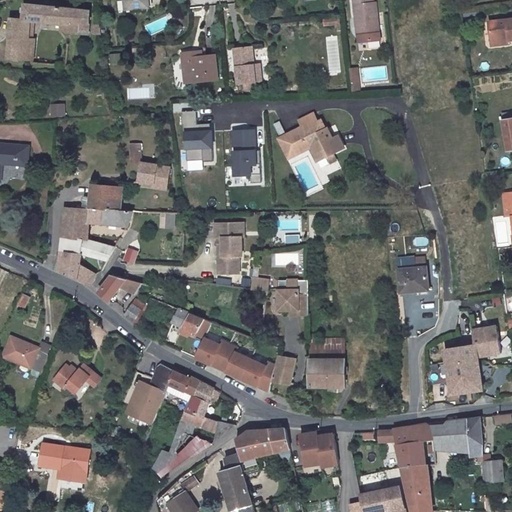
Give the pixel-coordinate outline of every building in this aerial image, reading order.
[(127,0),(122,1),(123,14),(147,11),(146,6),(149,5),(148,0),(127,0)] [(374,0),(353,0),(357,35),(380,32),(377,1),(374,1),(374,0)] [(90,11),(24,4),(23,18),(10,18),(7,59),(32,60),(36,21),(60,24),(60,29),(69,30),(69,33),(88,34),(90,11)] [(325,24),(343,22),(343,15),(324,17),(325,24)] [(511,19),(489,22),(492,42),(509,41),(511,40),(511,19)] [(341,72),(336,37),(325,39),(330,73),(341,72)] [(197,45),(186,46),(187,54),(183,54),(184,66),(190,66),(191,74),(217,72),(214,49),(204,51),(198,51),(197,45)] [(253,45),(234,46),(238,83),(262,81),(260,62),(255,62),(253,45)] [(359,67),(351,68),(353,84),(360,83),(359,67)] [(360,83),(353,84),(354,92),(361,91),(360,83)] [(68,115),(67,102),(52,103),(53,116),(68,115)] [(213,159),(212,129),(210,129),(197,130),(197,122),(197,109),(181,110),(182,123),(183,123),(184,131),(186,131),(187,159),(203,158),(203,160),(213,159)] [(333,135),(328,124),(326,126),(321,116),(317,118),(312,110),(298,118),(302,125),(280,136),(279,137),(280,138),(290,156),(310,144),(314,152),(322,148),(325,154),(330,162),(334,160),(330,152),(339,147),(337,143),(341,140),(337,132),(333,135)] [(511,115),(500,118),(505,142),(506,148),(511,146),(511,115)] [(255,143),(255,128),(247,129),(248,143),(255,143)] [(261,181),(260,149),(255,149),(255,143),(248,143),(247,129),(233,129),(235,173),(250,173),(251,181),(261,181)] [(140,141),(129,142),(131,162),(142,161),(140,141)] [(29,145),(0,142),(0,179),(1,180),(2,162),(27,164),(29,145)] [(322,148),(314,152),(318,158),(325,154),(322,148)] [(169,167),(142,162),(138,182),(167,186),(169,167)] [(124,188),(93,184),(89,209),(119,211),(124,188)] [(89,209),(66,207),(57,270),(89,284),(93,281),(96,274),(80,264),(82,253),(106,265),(119,242),(99,238),(85,233),(89,223),(128,227),(133,212),(119,211),(89,209)] [(171,211),(162,211),(162,224),(171,224),(171,211)] [(236,220),(214,221),(214,235),(216,235),(221,235),(221,248),(217,248),(217,272),(238,272),(238,254),(241,254),(241,234),(236,234),(236,220)] [(301,233),(287,234),(287,243),(302,242),(301,233)] [(130,248),(125,260),(135,263),(139,251),(130,248)] [(425,256),(415,257),(416,268),(400,269),(402,292),(430,290),(428,267),(426,267),(425,256)] [(258,267),(253,267),(251,277),(249,290),(266,293),(267,279),(257,278),(258,267)] [(127,280),(113,275),(98,293),(100,296),(109,303),(120,288),(127,280)] [(144,285),(127,280),(120,288),(137,294),(144,285)] [(290,311),(299,311),(299,316),(309,316),(309,296),(299,296),(299,281),(285,282),(285,290),(279,290),(279,311),(290,311)] [(25,293),(22,303),(30,305),(33,295),(25,293)] [(147,306),(137,299),(126,316),(136,324),(147,306)] [(182,309),(175,322),(197,333),(197,334),(205,338),(206,335),(213,322),(182,309)] [(445,349),(451,394),(483,389),(477,356),(501,353),(502,352),(497,325),(473,330),(475,344),(450,348),(445,349)] [(450,348),(475,344),(473,330),(450,334),(450,348)] [(39,345),(11,334),(3,354),(40,368),(47,351),(38,348),(39,345)] [(203,341),(189,334),(181,350),(195,357),(203,341)] [(217,341),(206,335),(205,338),(203,341),(195,357),(218,368),(231,343),(223,340),(221,344),(217,342),(217,341)] [(317,338),(310,339),(310,356),(310,386),(345,387),(345,349),(317,349),(317,338)] [(239,347),(231,343),(218,368),(242,379),(252,358),(240,353),(240,354),(236,352),(239,347)] [(502,352),(501,353),(504,377),(511,376),(511,361),(510,351),(502,352)] [(275,366),(271,381),(288,385),(294,361),(278,357),(275,366)] [(263,364),(252,358),(242,379),(268,391),(271,381),(275,366),(268,362),(266,367),(262,365),(263,364)] [(169,384),(185,390),(183,396),(191,398),(193,393),(195,394),(200,381),(191,376),(190,378),(174,370),(168,365),(163,363),(157,366),(150,387),(165,393),(169,384)] [(101,379),(83,364),(76,372),(66,364),(54,379),(65,389),(68,386),(75,392),(86,380),(94,387),(101,379)] [(213,388),(200,381),(195,394),(193,393),(191,398),(186,410),(204,415),(213,388)] [(110,398),(100,388),(91,396),(98,402),(100,399),(105,404),(110,398)] [(423,401),(407,404),(408,412),(411,412),(425,410),(423,401)] [(407,404),(397,405),(398,414),(408,412),(407,404)] [(204,415),(186,410),(181,424),(176,437),(171,454),(163,476),(208,446),(211,444),(212,443),(189,433),(193,423),(217,432),(237,425),(238,424),(208,418),(208,416),(204,415)] [(511,413),(495,416),(496,423),(511,421),(511,413)] [(481,418),(467,419),(470,446),(470,456),(483,455),(481,418)] [(455,421),(447,422),(443,429),(434,430),(435,448),(470,446),(467,419),(455,421)] [(428,424),(394,429),(394,431),(396,441),(402,467),(402,468),(426,465),(425,452),(435,451),(435,448),(434,430),(428,424)] [(260,428),(236,439),(241,453),(243,460),(256,457),(291,448),(287,428),(260,428)] [(318,431),(301,433),(305,466),(323,463),(318,435),(318,431)] [(377,438),(375,431),(365,433),(366,440),(377,438)] [(394,431),(377,432),(379,441),(396,441),(394,431)] [(335,432),(318,435),(323,463),(323,466),(340,463),(335,432)] [(62,445),(42,443),(39,466),(60,469),(60,465),(86,469),(88,449),(68,446),(68,449),(62,448),(62,445)] [(171,454),(163,452),(155,468),(163,476),(171,454)] [(229,469),(221,472),(232,511),(241,511),(240,509),(254,505),(243,466),(243,460),(241,453),(226,458),(229,469)] [(484,461),(485,482),(503,481),(502,460),(491,461),(491,455),(483,455),(484,461)] [(256,457),(243,460),(243,466),(244,470),(258,465),(256,457)] [(426,465),(402,468),(411,511),(430,511),(433,511),(430,476),(428,465),(426,465)] [(187,492),(200,483),(196,476),(182,485),(184,488),(176,493),(179,497),(187,492)] [(402,486),(361,495),(361,502),(363,511),(384,511),(407,508),(402,486)] [(169,503),(175,511),(196,511),(199,510),(187,492),(179,497),(169,503)] [(503,492),(483,497),(487,511),(491,511),(507,507),(503,492)] [(322,502),(324,511),(336,511),(334,500),(322,502)]
